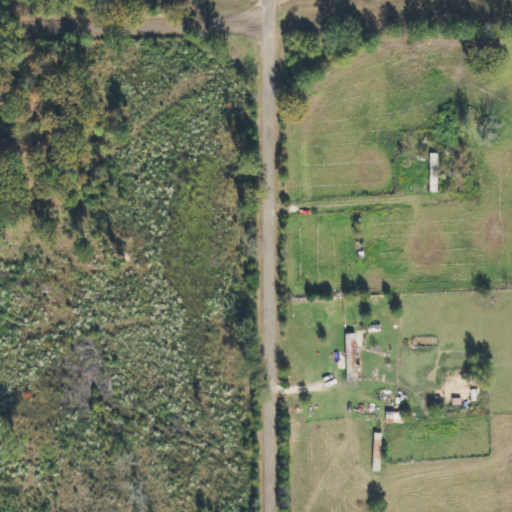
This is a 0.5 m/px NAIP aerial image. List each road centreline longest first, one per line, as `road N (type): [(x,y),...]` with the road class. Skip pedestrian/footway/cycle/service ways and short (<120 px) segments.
road 1 (residential): [(279,511),(274,0)]
road 2 (residential): [(278,25),(0,34)]
